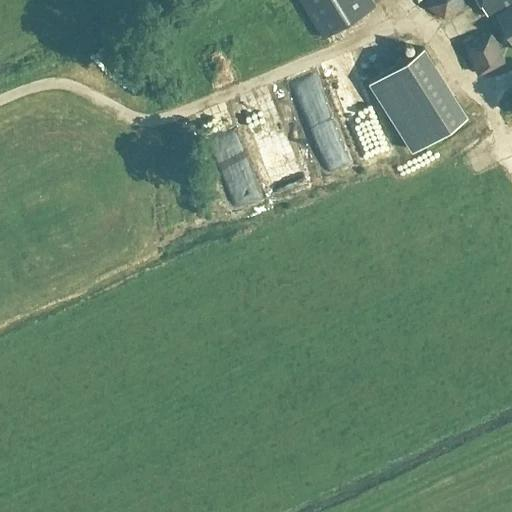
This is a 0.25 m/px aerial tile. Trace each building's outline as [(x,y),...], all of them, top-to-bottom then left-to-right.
[(297,0),(321,39),(373,8),(367,0),(297,0)] [(511,0),(476,0),(485,16),(511,0),(511,6),(494,17),(511,48),(511,0)] [(461,47),(475,77),(503,63),(488,32),(461,47)] [(371,86),(407,159),(467,129),(430,57),(371,86)] [(266,198),(292,190),(266,108),(240,116),(266,198)]
